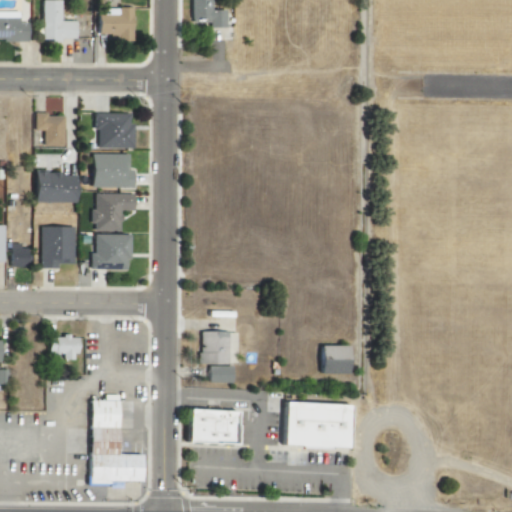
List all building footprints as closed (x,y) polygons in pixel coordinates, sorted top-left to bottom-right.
[(72,39),(71,21),(58,21),(57,0),(44,0),(38,0),(38,40),(72,39)] [(223,27),(223,9),(209,10),(208,0),(187,0),(188,23),(204,23),(204,27),(223,27)] [(129,41),(129,8),(102,8),(102,15),(95,15),(94,33),(107,34),(107,40),(129,41)] [(25,23),(15,22),(15,12),(0,11),(0,40),(25,41),(25,23)] [(60,116),(43,116),(43,112),(31,113),(32,130),(39,130),(39,146),(61,146),(60,116)] [(126,113),(90,113),(90,129),(94,129),(94,148),(130,149),(130,123),(126,123),(126,113)] [(128,154),(88,154),(87,187),(128,188),(128,154)] [(30,202),(72,203),(72,173),(31,172),(30,202)] [(116,231),(117,210),(130,210),(130,194),(90,193),(90,210),(89,210),(88,231),(116,231)] [(71,227),(37,226),(36,268),(54,268),(54,263),(70,264),(71,227)] [(127,234),(91,235),(91,253),(86,253),(87,270),(123,270),(123,260),(127,260),(127,234)] [(24,245),(6,246),(7,268),(26,267),(24,245)] [(233,332),(196,331),(195,364),(232,365),(233,332)] [(59,359),(73,359),(73,336),(44,336),(44,353),(59,354),(59,359)] [(345,374),(345,346),(317,345),(316,374),(345,374)] [(228,366),(204,366),(204,383),(228,383),(228,366)] [(138,483),(139,455),(114,454),(115,395),(100,395),(100,400),(86,400),(85,482),(138,483)] [(347,404),(281,402),(280,447),(346,448),(347,404)] [(183,443),(232,444),(233,410),(184,409),(183,443)]
